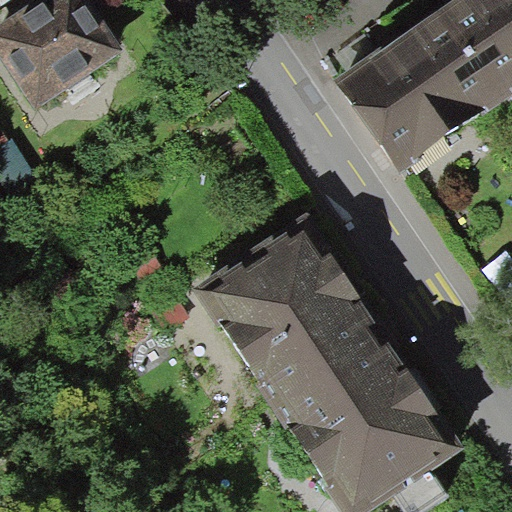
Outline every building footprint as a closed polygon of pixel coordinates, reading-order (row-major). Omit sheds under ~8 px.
[(66,0),(0,38),(0,87),(29,136),(133,75),(88,0),(66,0)] [(511,0),(469,0),(446,16),(509,109),(511,107),(511,0)] [(509,109),(446,16),(337,89),(401,183),(509,109)] [(195,291),(269,404),(393,322),(320,210),(195,291)] [(382,511),(478,450),(393,322),(269,404),(340,511),(382,511)]
